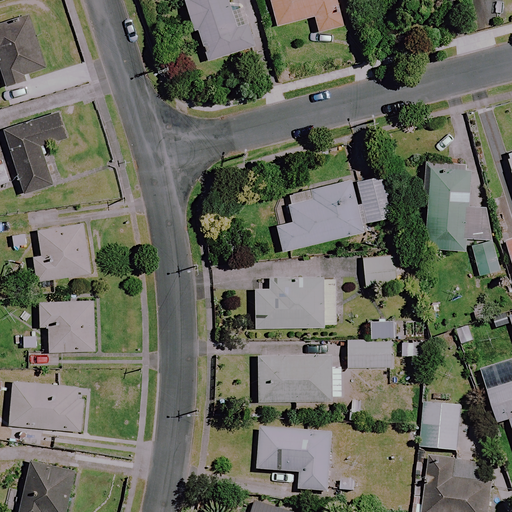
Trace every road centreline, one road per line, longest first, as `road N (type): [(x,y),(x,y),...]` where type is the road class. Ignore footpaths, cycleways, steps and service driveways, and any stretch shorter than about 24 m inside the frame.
road 1 (residential): [(511,59),(156,150)]
road 2 (residential): [(160,511),(178,305),(156,150)]
road 3 (residential): [(156,150),(105,0)]
